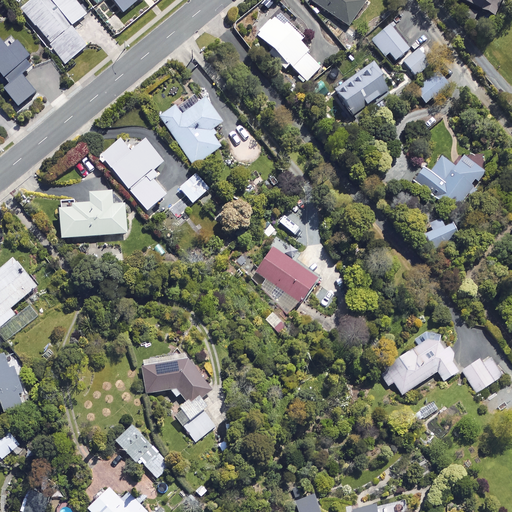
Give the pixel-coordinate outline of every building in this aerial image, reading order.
[(85,15),(72,0),(31,0),(20,10),(51,46),(50,47),(64,65),(85,47),(70,28),(85,15)] [(110,0),(123,14),(138,0),(110,0)] [(308,0),(347,27),(365,3),(360,0),(308,0)] [(457,0),(493,17),(501,0),(457,0)] [(284,71),(288,67),(306,83),(320,68),(305,54),(307,52),(298,43),(301,39),(276,15),(256,36),(277,57),(273,61),(284,71)] [(408,50),(388,26),(370,41),(384,57),(388,54),(394,62),(408,50)] [(21,77),(33,66),(14,44),(6,51),(0,43),(0,76),(8,85),(3,90),(17,107),(34,93),(21,77)] [(429,64),(417,51),(403,63),(414,77),(429,64)] [(387,81),(373,63),(334,95),(354,119),(386,93),(380,86),(387,81)] [(448,86),(437,73),(414,91),(425,105),(448,86)] [(221,124),(204,100),(180,116),(174,107),(159,117),(193,167),(219,148),(208,133),(221,124)] [(151,180),(157,175),(153,170),(162,163),(143,141),(129,153),(118,140),(99,157),(146,213),(164,197),(151,180)] [(455,167),(441,158),(430,175),(422,169),(412,183),(456,211),(482,172),(461,158),(455,167)] [(208,189),(195,174),(179,189),(192,204),(208,189)] [(123,202),(112,193),(88,195),(88,205),(74,206),(73,201),(57,203),(60,240),(125,234),(123,202)] [(439,218),(428,222),(432,232),(422,236),(429,252),(447,245),(446,243),(457,238),(451,224),(443,227),(439,218)] [(298,255),(277,240),(253,272),(267,282),(261,291),(292,314),(316,280),(292,262),(298,255)] [(36,287),(12,259),(0,269),(0,328),(15,316),(10,310),(36,287)] [(460,371),(436,333),(377,371),(387,386),(393,383),(401,396),(437,373),(442,382),(460,371)] [(6,368),(2,355),(0,355),(0,406),(3,414),(21,407),(17,395),(21,393),(11,366),(6,368)] [(179,394),(187,403),(170,416),(193,444),(215,427),(201,411),(206,407),(200,401),(210,393),(180,355),(138,363),(144,395),(168,391),(175,398),(179,394)] [(480,362),(478,360),(461,372),(476,394),(503,376),(489,356),(480,362)] [(169,466),(130,426),(114,442),(137,465),(140,462),(156,479),(169,466)] [(23,449),(6,431),(0,437),(0,465),(3,468),(23,449)] [(430,468),(422,456),(404,468),(412,481),(430,468)] [(123,505),(107,488),(86,508),(89,511),(145,511),(131,497),(123,505)] [(43,511),(47,501),(27,495),(22,511),(43,511)] [(317,511),(312,496),(294,503),(297,511),(372,511),(370,506),(352,511),(317,511)]
